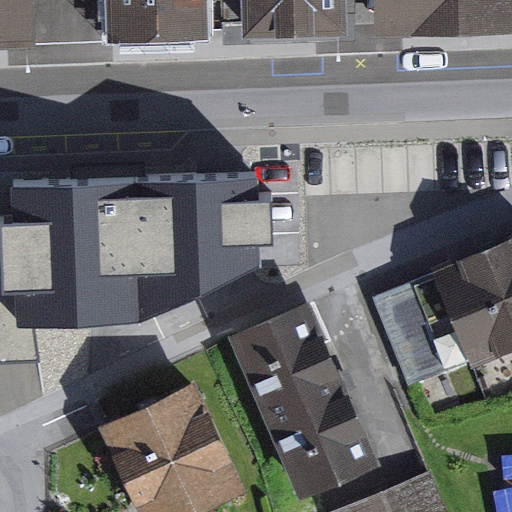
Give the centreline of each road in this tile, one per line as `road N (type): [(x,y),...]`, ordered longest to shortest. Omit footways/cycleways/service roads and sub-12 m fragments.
road 1 (residential): [(511,202),(15,436)]
road 2 (residential): [(0,96),(511,77)]
